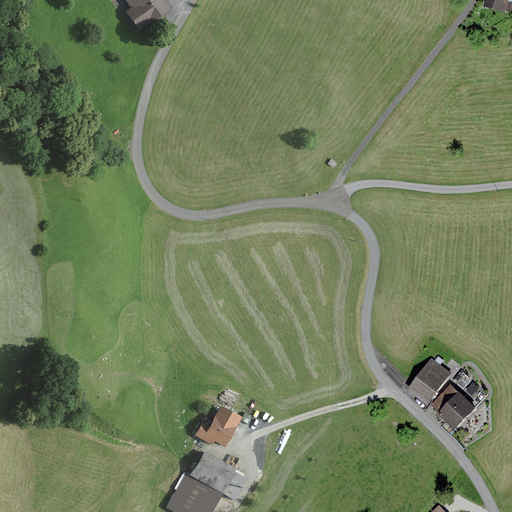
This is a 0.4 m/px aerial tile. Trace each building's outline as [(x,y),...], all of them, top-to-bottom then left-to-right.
[(163,0),(126,0),(131,7),(124,12),(139,32),(171,9),(163,0)] [(509,0),(485,0),(483,8),(505,14),(509,0)] [(432,359),(407,391),(427,406),(452,374),(432,359)] [(475,380),(467,389),(479,401),(487,392),(475,380)] [(451,387),(432,406),(439,412),(437,414),(454,430),(474,409),(451,387)] [(241,417),(221,406),(211,427),(203,423),(196,437),(212,445),(214,442),(225,448),(241,417)] [(249,477),(204,451),(190,476),(186,474),(166,509),(172,511),(213,511),(223,495),(235,502),(249,477)]
